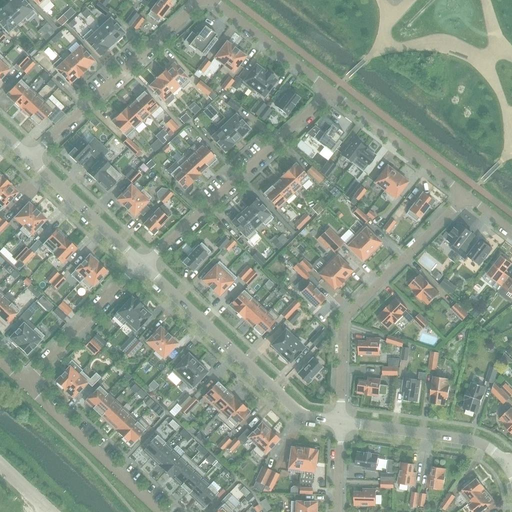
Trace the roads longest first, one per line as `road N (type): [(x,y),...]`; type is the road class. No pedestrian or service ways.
road 1 (residential): [(341,421),(343,317),(465,194)]
road 2 (residential): [(341,421),(298,412),(139,263)]
road 3 (residential): [(139,263),(331,90)]
road 4 (residential): [(29,156),(201,0)]
road 5 (residential): [(163,511),(26,381)]
road 6 (residential): [(507,463),(470,439),(341,421)]
road 7 (residential): [(465,194),(331,90)]
road 8 (residential): [(26,381),(139,263)]
road 9 (residential): [(139,263),(29,156)]
road 10 (residential): [(331,90),(211,0)]
